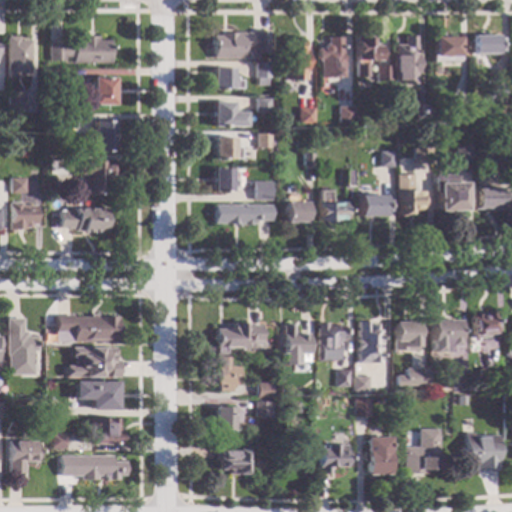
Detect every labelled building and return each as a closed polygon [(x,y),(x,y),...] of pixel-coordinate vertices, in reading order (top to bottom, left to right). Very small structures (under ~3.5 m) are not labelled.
[(455,62),(429,62),(428,32),(454,32),(455,62)] [(233,37),(238,37),(238,45),(240,45),(240,59),(211,60),(210,37),(218,37),(218,34),(233,33),(233,37)] [(491,40),(498,40),(498,51),(493,51),(493,56),(468,57),(467,36),(491,35),(491,40)] [(96,41),(108,41),(108,64),(70,64),(70,58),(62,58),(62,61),(47,61),(47,44),(62,44),(62,46),(71,46),(71,41),(77,41),(77,37),(96,37),(96,41)] [(411,45),(412,55),(413,55),(413,75),(411,75),(412,85),(398,85),(398,82),(390,82),(390,74),(388,74),(388,55),(390,55),(390,45),(399,45),(399,37),(410,37),(411,45)] [(16,41),(27,41),(28,73),(27,73),(27,75),(19,75),(19,79),(6,79),(6,73),(5,73),(5,38),(16,38),(16,41)] [(265,59),(258,59),(258,53),(251,53),(251,38),(264,38),(265,59)] [(338,53),(339,53),(340,78),(316,78),(316,50),(318,49),(323,44),(323,38),(338,38),(338,53)] [(369,46),(374,46),(375,61),(362,61),(362,66),(351,67),(351,39),(369,38),(369,46)] [(301,52),(303,52),(303,70),(302,73),(302,80),(280,80),(279,42),(301,42),(301,52)] [(266,79),(264,79),(264,86),(253,86),(253,79),(251,79),(251,65),(266,64),(266,79)] [(364,78),(364,65),(352,65),(351,78),(364,78)] [(387,82),(372,82),(372,67),(387,67),(387,82)] [(59,85),(44,85),(44,69),(59,69),(59,85)] [(229,77),(233,77),(233,80),(238,80),(238,89),(209,89),(209,69),(229,69),(229,77)] [(110,105),(87,106),(87,97),(82,97),(82,89),(89,89),(89,79),(110,79),(110,105)] [(499,101),(485,101),(485,86),(499,86),(499,101)] [(21,109),(6,110),(5,93),(20,93),(21,109)] [(266,113),(252,113),(252,100),(266,100),(266,113)] [(228,111),(245,111),(244,127),(209,127),(209,103),(228,103),(228,111)] [(464,120),(448,120),(449,104),(463,104),(464,104),(464,120)] [(426,120),(410,121),(410,105),(426,105),(426,120)] [(349,124),(334,125),(334,108),(349,107),(349,124)] [(310,125),(294,125),(294,109),(310,109),(310,125)] [(74,129),(57,129),(57,114),(74,114),(74,129)] [(109,152),(90,152),(90,145),(82,145),(82,134),(86,134),(86,129),(90,129),(90,122),(109,122),(109,152)] [(267,148),(252,148),(252,135),(267,135),(267,148)] [(230,148),(237,148),(237,160),(210,160),(210,139),(230,138),(230,148)] [(465,162),(450,162),(450,147),(465,147),(465,162)] [(426,164),(408,165),(407,150),(425,149),(426,164)] [(386,152),(387,168),(373,168),(373,152),(386,152)] [(309,168),(299,168),(299,154),(309,154),(309,168)] [(494,170),(480,170),(480,154),(494,154),(494,170)] [(102,165),(109,165),(109,176),(106,176),(106,183),(99,183),(99,196),(85,196),(85,188),(75,188),(75,162),(83,162),(83,164),(87,160),(98,160),(102,165)] [(227,171),(230,172),(230,177),(228,179),(228,192),(209,192),(209,169),(227,169),(227,171)] [(349,188),(340,188),(340,172),(349,172),(349,188)] [(451,183),(460,183),(460,211),(449,211),(448,212),(444,212),(443,211),(432,212),(433,183),(430,183),(430,175),(451,176),(451,183)] [(407,192),(415,192),(415,211),(409,212),(409,215),(403,216),(401,217),(396,218),(393,215),(392,193),(391,194),(390,177),(407,176),(407,192)] [(21,180),(21,194),(6,194),(6,179),(21,180)] [(266,201),(249,201),(249,182),(267,183),(266,201)] [(495,190),(495,193),(502,193),(502,205),(495,205),(495,210),(486,210),(486,212),(479,212),(479,210),(470,210),(470,189),(495,190)] [(326,203),(339,203),(339,222),(313,222),(313,205),(314,205),(314,192),(326,191),(326,203)] [(378,202),(384,202),(384,212),(378,212),(378,217),(353,217),(352,197),(378,196),(378,202)] [(18,206),(32,206),(32,225),(28,225),(28,228),(22,228),(22,230),(6,230),(6,203),(18,203),(18,206)] [(302,223),(280,223),(280,203),(301,203),(302,223)] [(241,206),(266,206),(266,222),(251,222),(251,224),(247,224),(247,226),(239,226),(239,225),(236,225),(236,228),(230,228),(230,225),(222,225),(222,224),(210,224),(210,206),(236,206),(237,204),(241,204),(241,206)] [(101,221),(108,222),(108,232),(71,231),(71,229),(55,229),(55,212),(70,212),(71,211),(78,211),(78,209),(101,209),(101,221)] [(490,334),(482,335),(482,337),(467,339),(465,317),(487,314),(490,334)] [(96,318),(115,317),(115,321),(113,321),(113,343),(94,343),(94,345),(91,345),(91,342),(51,343),(51,316),(69,316),(69,318),(86,318),(86,316),(96,316),(96,318)] [(19,333),(22,333),(22,338),(34,338),(34,352),(30,352),(30,376),(4,376),(4,357),(3,357),(3,320),(19,320),(19,333)] [(453,342),(452,342),(452,346),(444,347),(444,353),(443,353),(443,355),(429,355),(427,353),(427,342),(426,342),(425,322),(453,322),(453,342)] [(243,327),(257,326),(257,344),(246,344),(246,349),(223,350),(223,355),(212,355),(212,330),(223,330),(223,325),(230,325),(230,324),(243,323),(243,327)] [(366,324),(372,324),(372,330),(376,330),(377,364),(353,364),(353,323),(366,323),(366,324)] [(414,352),(390,352),(390,323),(414,323),(414,352)] [(324,327),(341,327),(341,342),(334,342),(334,361),(314,361),(313,324),(324,324),(324,327)] [(291,336),(305,336),(305,363),(297,363),(297,355),(288,355),(288,357),(282,357),(282,355),(279,355),(279,326),(290,326),(291,336)] [(61,378),(113,379),(114,362),(111,362),(111,348),(69,348),(68,366),(61,366),(61,378)] [(222,367),(232,367),(232,386),(228,386),(228,393),(214,392),(214,385),(210,385),(211,367),(212,367),(212,358),(222,358),(222,367)] [(424,387),(392,386),(393,376),(402,376),(402,369),(424,369),(424,387)] [(490,384),(475,385),(474,369),(489,369),(490,384)] [(462,390),(446,389),(446,370),(461,370),(462,390)] [(345,371),(345,387),(332,387),(332,371),(345,371)] [(364,392),(350,392),(350,377),(364,377),(364,392)] [(113,411),(86,411),(86,401),(69,401),(69,382),(113,382),(113,411)] [(267,400),(252,399),(252,384),(268,384),(267,400)] [(462,406),(453,406),(454,397),(462,397),(462,406)] [(366,417),(351,418),(350,401),(365,400),(366,417)] [(268,404),(267,419),(250,418),(250,403),(268,404)] [(295,411),(283,411),(283,403),(295,403),(295,411)] [(229,408),(229,413),(237,413),(236,425),(229,425),(229,432),(210,431),(210,407),(229,408)] [(112,432),(114,432),(115,445),(91,445),(91,431),(86,431),(85,419),(112,418),(112,432)] [(435,470),(422,470),(422,474),(400,474),(400,448),(415,448),(414,431),(434,430),(435,470)] [(469,437),(494,437),(494,470),(479,471),(479,469),(472,469),(472,466),(461,467),(460,434),(469,434),(469,437)] [(60,450),(46,450),(46,435),(60,435),(60,450)] [(386,453),(385,453),(386,475),(364,476),(362,439),(385,438),(386,453)] [(32,463),(19,463),(19,474),(3,474),(3,442),(32,442),(32,463)] [(344,468),(328,468),(328,475),(314,475),(314,451),(318,451),(318,446),(344,446),(344,468)] [(226,451),(243,451),(243,475),(233,475),(233,476),(226,476),(226,471),(214,471),(214,460),(211,460),(211,447),(226,447),(226,451)] [(107,463),(114,463),(114,480),(101,481),(99,477),(93,477),(93,480),(77,481),(76,477),(55,477),(55,458),(107,457),(107,463)]
